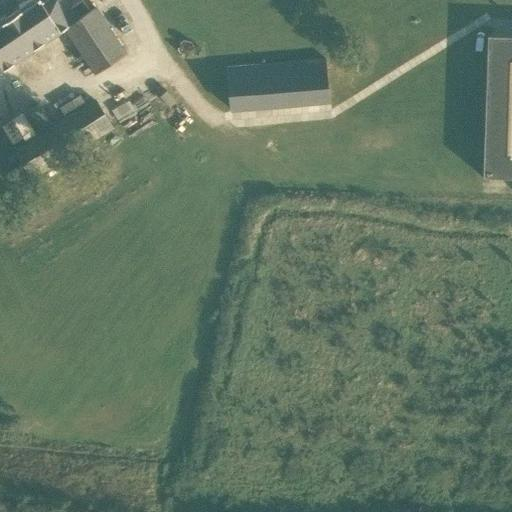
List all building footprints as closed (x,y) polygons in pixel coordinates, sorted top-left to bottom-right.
[(0,75),(65,32),(93,76),(127,53),(91,0),(45,0),(42,3),(40,0),(38,0),(36,1),(34,2),(34,3),(24,10),(22,11),(18,14),(18,13),(16,15),(8,21),(6,22),(3,25),(2,24),(0,25),(1,26),(0,26),(0,75)] [(511,178),(511,35),(487,35),(487,47),(466,46),(465,95),(485,95),(483,177),(511,178)] [(329,101),(328,81),(326,58),(227,67),(231,110),(329,101)] [(95,100),(78,110),(17,148),(34,175),(112,127),(95,100)] [(27,122),(10,131),(18,144),(35,135),(27,122)]
